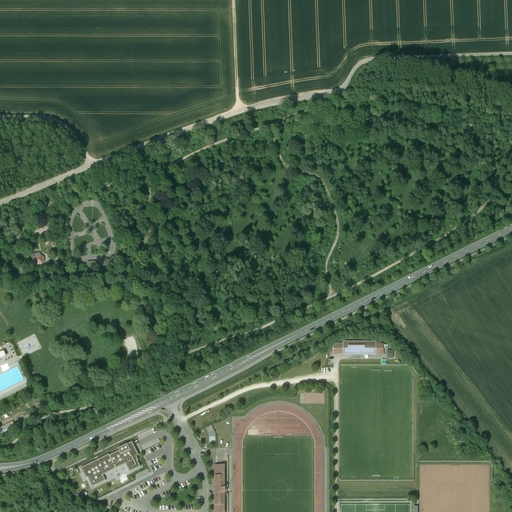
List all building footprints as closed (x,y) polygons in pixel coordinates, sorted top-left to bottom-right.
[(40,255),(32,257),(33,266),(42,264),(44,261),(43,257),(40,255)] [(117,260),(104,261),(105,269),(117,268),(117,260)] [(383,354),(383,344),(376,344),(376,342),(343,342),(343,344),(334,344),(334,354),(343,354),(343,355),(383,354)] [(211,426),(206,428),(209,433),(209,437),(209,446),(215,446),(215,437),(214,431),(211,426)] [(109,454),(81,468),(86,479),(88,478),(92,487),(106,481),(103,475),(126,464),(129,472),(140,466),(137,461),(138,460),(136,456),(139,455),(132,441),(127,444),(127,443),(118,448),(119,450),(109,455),(109,454)] [(226,511),(226,466),(214,466),(214,511),(226,511)]
